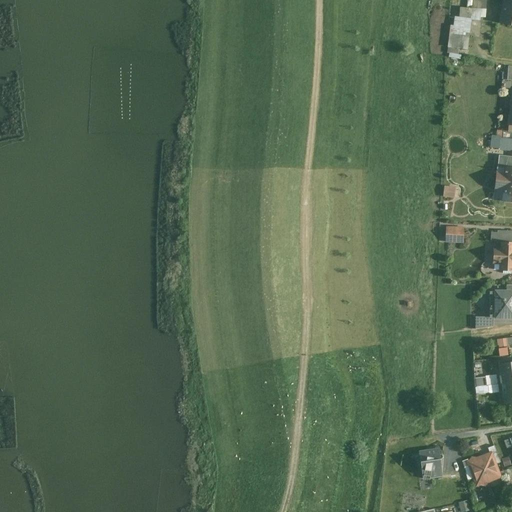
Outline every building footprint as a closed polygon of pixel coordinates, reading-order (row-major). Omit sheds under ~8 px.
[(486,0),(477,0),(477,9),(479,10),(485,10),(486,0)] [(511,0),(503,0),(498,23),(511,25),(511,0)] [(471,9),(461,8),(460,18),(470,19),(471,9)] [(477,9),(471,9),(470,19),(478,20),(479,16),(479,10),(477,9)] [(455,18),(454,27),(464,28),(461,49),(465,49),(470,20),(455,18)] [(454,27),(450,27),(448,47),(461,49),(464,28),(454,27)] [(465,60),(450,58),(448,72),(463,74),(465,60)] [(500,137),(492,136),(490,147),(499,148),(500,137)] [(503,202),(511,202),(511,168),(508,169),(507,168),(508,157),(499,156),(495,188),(504,189),(503,202)] [(455,188),(444,186),(442,197),(454,198),(455,188)] [(463,229),(447,228),(446,241),(462,242),(463,229)] [(511,231),(497,231),(497,233),(491,232),(490,242),(496,242),(496,244),(501,244),(511,244),(511,231)] [(511,244),(501,244),(501,250),(494,250),(493,263),(502,264),(502,270),(503,271),(503,274),(510,274),(511,271),(511,270),(511,244)] [(511,292),(506,292),(495,292),(495,295),(495,315),(495,318),(511,317),(511,292)] [(489,317),(475,317),(475,329),(493,327),(493,318),(489,318),(489,317)] [(511,362),(499,365),(500,376),(503,375),(505,384),(511,382),(511,362)] [(484,377),(477,378),(477,386),(485,385),(484,377)] [(511,382),(505,384),(506,393),(503,393),(505,404),(511,402),(511,382)] [(500,463),(494,446),(488,448),(490,455),(491,455),(494,465),(500,463)] [(440,449),(419,451),(423,481),(443,478),(440,449)] [(490,455),(476,460),(472,459),(470,462),(469,463),(477,485),(480,484),(485,484),(487,481),(499,477),(494,465),(491,455),(490,455)] [(503,459),(504,466),(511,465),(509,457),(503,459)] [(467,501),(459,503),(461,511),(470,510),(467,501)]
